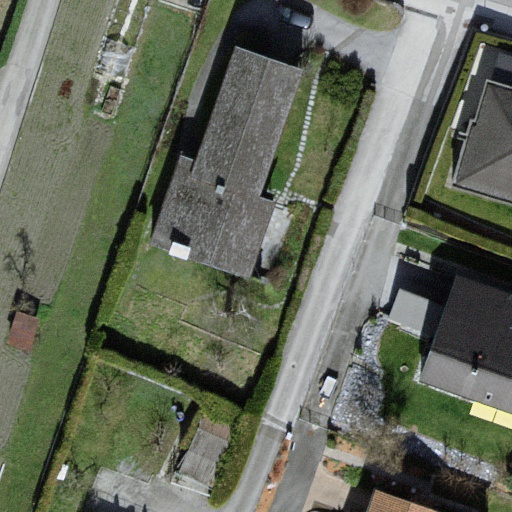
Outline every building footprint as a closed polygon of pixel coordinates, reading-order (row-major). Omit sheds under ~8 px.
[(307,68),(235,44),(198,152),(189,149),(156,246),(251,279),(278,198),(264,193),(307,68)] [(480,75),(511,80),(511,49),(486,45),(480,75)] [(511,100),(466,87),(435,190),(511,214),(511,100)] [(511,302),(445,280),(407,383),(511,419),(511,302)] [(238,425),(203,411),(178,472),(214,486),(238,425)] [(454,511),(373,486),(364,511),(454,511)]
